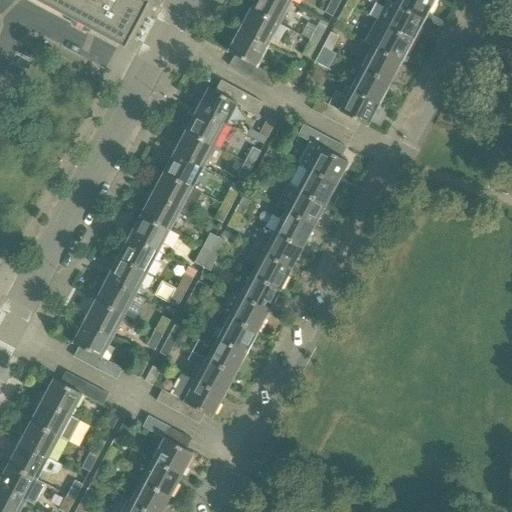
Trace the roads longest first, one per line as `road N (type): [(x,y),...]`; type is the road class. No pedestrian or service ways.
road 1 (residential): [(218,511),(489,0)]
road 2 (unclassified): [(0,353),(183,0)]
